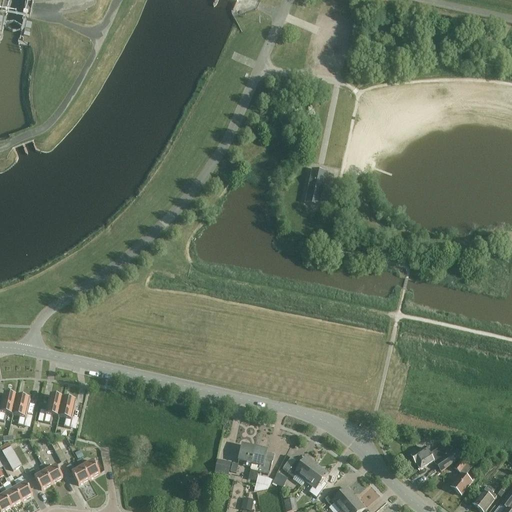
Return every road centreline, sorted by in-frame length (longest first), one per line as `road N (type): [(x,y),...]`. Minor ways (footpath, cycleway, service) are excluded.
road 1 (unclassified): [(288,0),(227,140),(198,184),(126,257),(44,315),(33,350)]
road 2 (tertiary): [(425,511),(360,443),(314,416),(33,350)]
